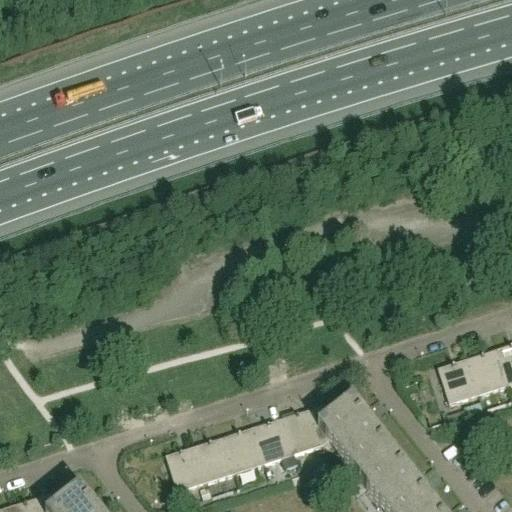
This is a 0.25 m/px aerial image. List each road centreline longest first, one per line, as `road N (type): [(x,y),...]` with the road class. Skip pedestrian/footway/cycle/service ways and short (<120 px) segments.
road 1 (motorway): [(0,197),(511,29)]
road 2 (motorway): [(399,0),(0,130)]
road 3 (residential): [(91,453),(363,366)]
road 4 (residential): [(477,511),(363,366)]
road 5 (residential): [(363,366),(511,317)]
